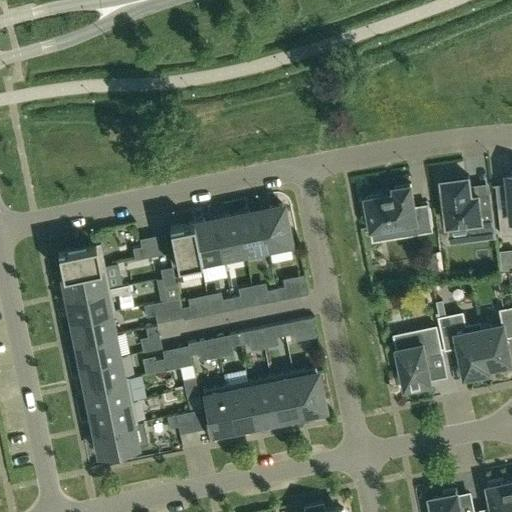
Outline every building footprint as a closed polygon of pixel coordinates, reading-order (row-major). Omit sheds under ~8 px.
[(501,235),(511,233),(511,172),(507,173),(510,205),(498,207),(501,235)] [(496,236),(490,192),(471,194),(470,184),(469,175),(465,176),(464,173),(445,175),(446,178),(442,179),(449,228),(470,226),(471,230),(469,231),(469,234),(471,234),(472,239),(496,236)] [(410,233),(432,229),(427,203),(414,206),(411,183),(394,186),(395,191),(366,196),(371,227),(408,221),(410,233)] [(268,250),(291,246),(290,241),(282,203),(259,208),(268,250)] [(268,250),(259,208),(237,212),(246,255),(268,250)] [(246,255),(237,212),(214,217),(223,260),(246,255)] [(223,260),(214,217),(192,221),(201,264),(223,260)] [(192,221),(169,226),(177,269),(201,264),(192,221)] [(62,273),(104,265),(100,241),(57,250),(62,273)] [(150,244),(132,247),(134,261),(151,257),(150,244)] [(511,267),(511,249),(500,251),(502,269),(511,267)] [(104,265),(62,273),(66,296),(109,287),(109,286),(122,284),(117,262),(104,265)] [(160,267),(161,276),(173,274),(171,265),(160,267)] [(173,274),(161,276),(163,285),(175,283),(173,274)] [(109,287),(66,296),(71,318),(114,309),(110,293),(117,291),(121,294),(129,293),(128,283),(109,286),(109,287)] [(284,285),(275,287),(277,298),(286,297),(284,285)] [(269,300),(277,298),(275,287),(266,288),(269,300)] [(239,294),(230,296),(233,308),(241,306),(239,294)] [(222,297),(224,309),(233,308),(230,296),(222,297)] [(143,303),(146,315),(155,313),(152,301),(143,303)] [(189,304),(180,306),(182,318),(191,316),(189,304)] [(480,322),(476,322),(486,371),(511,365),(511,361),(507,335),(511,333),(511,306),(501,309),(503,322),(481,326),(480,322)] [(75,340),(113,333),(109,311),(114,310),(114,309),(71,318),(75,340)] [(486,374),(486,371),(476,322),(465,325),(463,312),(440,316),(446,347),(459,345),(465,375),(469,374),(470,378),(486,374)] [(282,322),(285,334),(293,332),(291,320),(282,322)] [(282,322),(273,324),(276,335),(285,334),(282,322)] [(145,326),(147,335),(159,333),(157,324),(145,326)] [(436,325),(395,334),(402,369),(398,369),(401,383),(405,382),(406,386),(410,385),(411,389),(427,386),(427,382),(431,381),(428,365),(433,364),(431,354),(442,352),(436,325)] [(237,331),(240,343),(249,341),(246,329),(237,331)] [(237,331),(229,333),(231,345),(240,343),(237,331)] [(80,363),(118,355),(113,333),(75,340),(80,363)] [(196,339),(187,341),(189,353),(198,351),(196,339)] [(85,385),(127,376),(127,375),(122,376),(118,355),(80,363),(85,385)] [(154,358),(157,370),(166,368),(163,356),(154,358)] [(292,370),(301,412),(324,408),(315,365),(292,370)] [(301,412),(292,370),(270,374),(279,417),(301,412)] [(279,417),(270,374),(248,379),(257,422),(279,417)] [(89,407),(132,399),(127,376),(85,385),(89,407)] [(184,388),(196,385),(195,377),(183,379),(184,388)] [(257,422),(248,379),(225,383),(234,426),(257,422)] [(234,426),(225,383),(202,388),(211,431),(234,426)] [(196,385),(184,388),(186,397),(198,394),(196,385)] [(94,430),(136,421),(132,399),(89,407),(94,430)] [(166,415),(169,427),(178,425),(175,413),(166,415)] [(94,430),(98,453),(136,445),(132,423),(137,422),(136,421),(94,430)] [(511,511),(511,480),(511,479),(503,481),(502,478),(488,481),(494,511),(511,511)] [(443,494),(431,496),(434,511),(461,511),(457,487),(442,490),(443,494)] [(305,503),(306,509),(296,511),(297,511),(347,511),(346,506),(342,507),(342,502),(326,505),(324,499),(305,503)]
